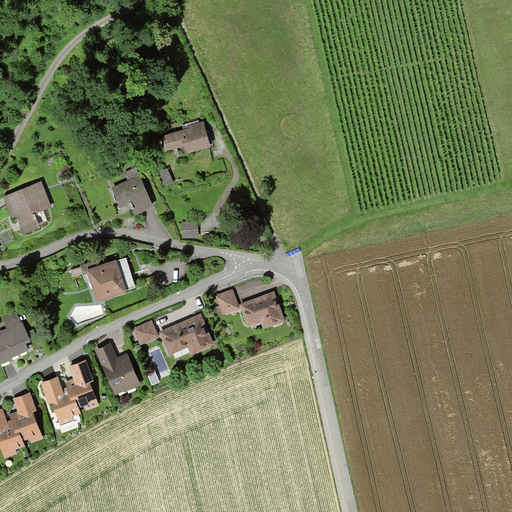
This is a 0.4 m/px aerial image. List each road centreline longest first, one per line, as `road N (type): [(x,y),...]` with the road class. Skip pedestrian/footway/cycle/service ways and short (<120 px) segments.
road 1 (residential): [(351,511),(300,285),(282,265),(246,264)]
road 2 (track): [(174,0),(280,244),(282,265)]
road 3 (residential): [(246,264),(95,332),(0,387)]
road 4 (residential): [(246,264),(231,254),(99,232),(0,265)]
